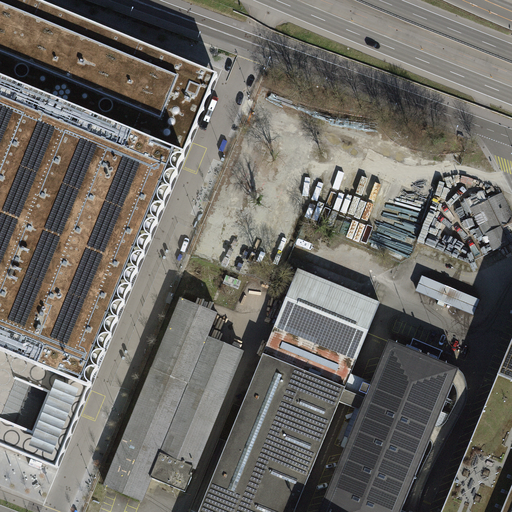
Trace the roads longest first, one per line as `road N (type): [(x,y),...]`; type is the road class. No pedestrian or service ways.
road 1 (primary): [(135,0),(511,137)]
road 2 (motorway): [(279,0),(511,95)]
road 3 (motorway): [(511,52),(380,0)]
